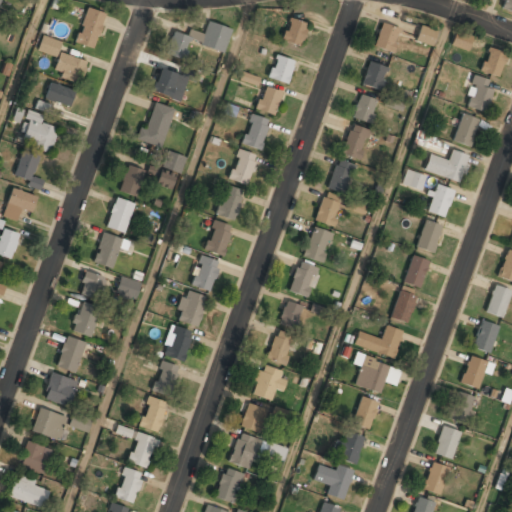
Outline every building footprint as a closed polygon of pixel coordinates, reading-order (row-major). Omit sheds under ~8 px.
[(511,12),(511,0),(504,0),(502,9),(511,12)] [(94,48),(103,12),(84,7),(75,44),(94,48)] [(307,24),(289,17),(280,39),(299,45),(307,24)] [(173,31),(165,54),(183,61),(189,42),(222,53),(230,30),(207,22),(203,35),(188,30),(186,36),(173,31)] [(372,46),(390,53),(399,30),(381,23),(372,46)] [(430,45),(435,32),(420,27),(416,40),(430,45)] [(466,50),(469,40),(455,35),(451,45),(466,50)] [(57,53),(60,41),(42,36),(37,52),(57,58),(52,75),(78,83),(85,61),(57,53)] [(478,72),(497,78),(505,54),(486,48),(478,72)] [(286,83),(294,60),(274,54),(267,77),(286,83)] [(360,83),(379,90),(387,68),(368,61),(360,83)] [(181,100),(187,76),(158,69),(152,92),(181,100)] [(239,81),(256,86),(259,77),(241,72),(239,81)] [(464,107),(485,113),(493,82),(472,77),(464,107)] [(74,90),(48,84),(44,100),(70,107),(74,90)] [(254,108),(272,115),(281,92),(264,85),(254,108)] [(349,116),(367,125),(378,102),(360,94),(349,116)] [(403,104),(384,95),(381,104),(400,112),(403,104)] [(140,127),(135,140),(159,149),(173,110),(154,103),(145,129),(140,127)] [(49,152),(56,128),(40,124),(43,115),(27,111),(18,144),(49,152)] [(269,121),(250,114),(240,144),(259,151),(269,121)] [(470,148),(478,120),(460,114),(452,142),(470,148)] [(339,154),(358,160),(368,131),(349,125),(339,154)] [(255,156),(237,149),(227,179),(245,185),(255,156)] [(447,161),(428,154),(423,171),(460,183),(469,156),(450,150),(447,161)] [(39,189),(42,180),(32,177),(38,158),(20,152),(12,180),(39,189)] [(156,184),(169,188),(173,174),(178,176),(184,158),(167,152),(156,184)] [(325,187),(342,194),(354,166),(337,159),(325,187)] [(144,172),(128,165),(116,190),(132,197),(144,172)] [(401,184),(419,192),(425,178),(406,170),(401,184)] [(215,215),(233,221),(243,191),(225,185),(215,215)] [(442,218),(453,192),(436,185),(425,211),(442,218)] [(22,211),(29,214),(36,199),(13,188),(0,214),(16,222),(22,211)] [(341,200),(324,193),(313,220),(330,227),(341,200)] [(133,204),(115,198),(104,227),(123,234),(133,204)] [(366,207),(349,200),(345,208),(362,215),(366,207)] [(221,257),(232,227),(214,220),(203,250),(221,257)] [(431,253),(441,227),(424,220),(415,247),(431,253)] [(331,234),(312,227),(302,256),(321,263),(331,234)] [(0,234),(0,257),(10,260),(19,234),(2,229),(0,234)] [(121,240),(101,234),(92,262),(111,268),(121,240)] [(511,251),(505,249),(496,277),(511,282),(511,251)] [(219,263),(200,255),(188,284),(207,292),(219,263)] [(402,281),(418,287),(427,260),(411,255),(402,281)] [(286,290),(305,298),(317,269),(299,261),(286,290)] [(105,280),(85,271),(76,293),(96,301),(105,280)] [(139,284),(120,278),(114,294),(133,301),(139,284)] [(483,311),(499,318),(511,291),(495,284),(483,311)] [(404,323),(418,292),(402,285),(389,316),(404,323)] [(203,319),(196,293),(175,299),(182,325),(203,319)] [(293,330),(301,307),(284,301),(276,325),(293,330)] [(71,333),(91,337),(98,307),(77,303),(71,333)] [(497,325),(480,320),(471,347),(488,353),(497,325)] [(402,331),(385,325),(375,351),(392,358),(402,331)] [(162,357),(184,361),(190,331),(169,326),(162,357)] [(265,360),(283,366),(292,339),(274,333),(265,360)] [(54,367),(73,374),(84,344),(65,337),(54,367)] [(389,363),(355,354),(352,365),(359,367),(353,387),(380,395),(389,363)] [(486,361),(468,356),(459,383),(477,389),(486,361)] [(177,367),(160,362),(152,389),(169,394),(177,367)] [(258,366),(249,395),(270,401),(274,389),(281,392),(287,375),(258,366)] [(64,408),(77,385),(54,372),(41,395),(64,408)] [(465,423),(475,398),(458,391),(448,416),(465,423)] [(350,424),(368,430),(377,403),(360,397),(350,424)] [(139,427),(159,431),(165,402),(145,398),(139,427)] [(266,411),(247,403),(239,426),(258,433),(266,411)] [(297,413),(274,406),(270,417),(293,424),(297,413)] [(65,416),(37,409),(31,433),(59,440),(65,416)] [(68,426),(86,431),(89,421),(71,417),(68,426)] [(115,433),(134,439),(126,463),(147,469),(156,439),(117,427),(115,433)] [(459,434),(442,427),(431,453),(448,460),(459,434)] [(227,461),(247,470),(260,442),(240,433),(227,461)] [(343,442),(336,439),(331,457),(354,464),(362,438),(346,433),(343,442)] [(50,450),(26,442),(17,468),(41,476),(50,450)] [(264,459),(281,464),(286,449),(269,444),(264,459)] [(438,495),(447,468),(430,463),(421,489),(438,495)] [(328,485),(325,494),(341,500),(352,470),(336,464),(333,471),(317,466),(312,479),(328,485)] [(131,504),(142,475),(124,468),(112,497),(131,504)] [(213,497),(233,504),(242,474),(223,468),(213,497)] [(38,511),(48,494),(17,475),(7,492),(38,511)] [(410,511),(430,511),(434,501),(416,495),(410,511)] [(337,511),(339,509),(323,502),(319,511),(337,511)] [(128,511),(129,510),(111,503),(107,511),(128,511)]
